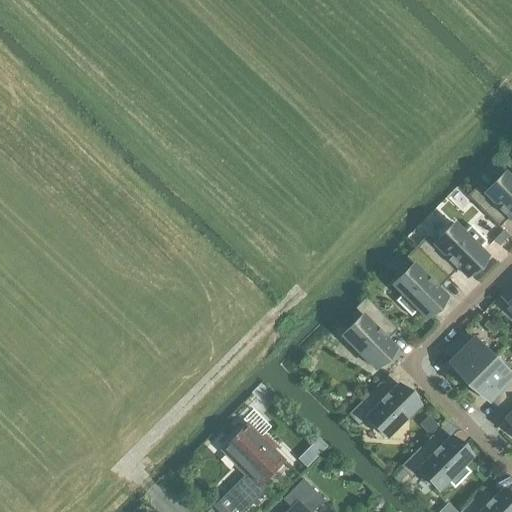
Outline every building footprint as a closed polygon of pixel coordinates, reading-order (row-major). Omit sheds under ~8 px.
[(478,185),(467,196),(498,227),(507,219),(511,213),(511,180),(504,173),(485,192),(478,185)] [(427,235),(416,246),(448,278),(456,269),(462,263),(471,273),(488,257),(478,248),(485,241),(470,225),(463,232),(454,223),(434,242),(427,235)] [(412,264),(393,284),(402,293),(395,300),(411,315),(418,308),(427,318),(443,301),(433,292),(439,286),(448,278),(416,246),(405,257),(412,264)] [(511,308),(511,282),(499,295),(511,308)] [(361,315),(342,335),(376,369),(392,352),(382,343),(388,337),(379,329),(388,320),(365,297),(354,308),(361,315)] [(468,383),(493,357),(465,329),(447,347),(456,356),(451,361),(458,368),(455,371),(468,383)] [(503,403),(511,394),(511,376),(493,357),(468,383),(480,395),(482,392),(489,399),(494,395),(503,403)] [(379,382),(348,414),(359,425),(366,418),(385,437),(419,403),(403,387),(393,397),(388,391),(379,382)] [(511,427),(511,394),(503,403),(511,412),(507,417),(511,421),(511,426),(511,427)] [(260,484),(284,460),(273,449),(276,447),(264,434),(261,437),(247,424),(221,451),(245,474),(230,490),(248,508),(266,490),(260,484)] [(401,467),(392,476),(397,482),(407,472),(411,477),(418,470),(438,489),(447,480),(454,487),(469,473),(461,465),(472,455),(456,439),(446,449),(441,444),(432,435),(400,466),(401,467)] [(311,511),(323,500),(302,480),(282,500),(292,510),(290,511),(311,511)] [(511,511),(511,495),(508,492),(502,486),(484,504),(475,496),(459,511),(511,511)]
